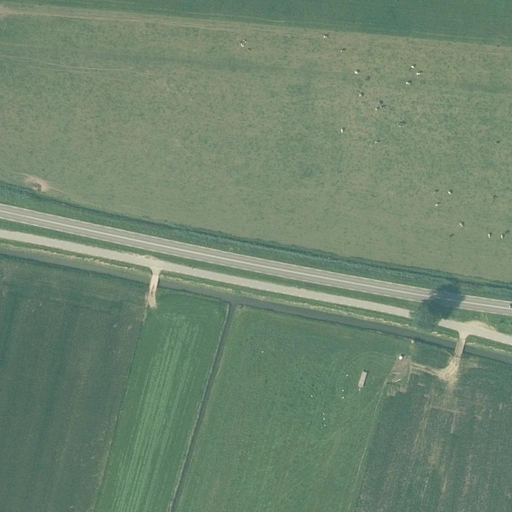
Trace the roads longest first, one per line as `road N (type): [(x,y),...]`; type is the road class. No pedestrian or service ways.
road 1 (unclassified): [(511,341),(0,234)]
road 2 (secondary): [(511,308),(0,210)]
